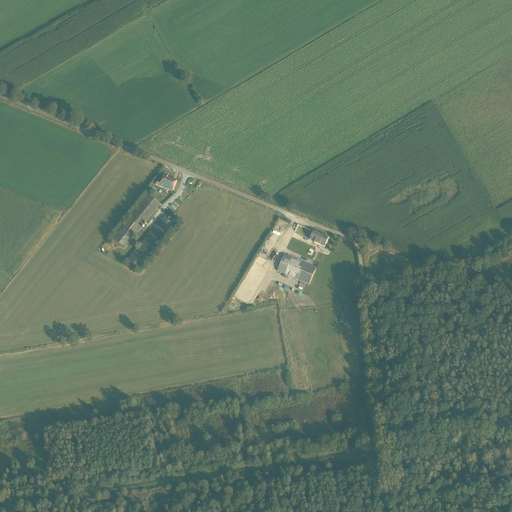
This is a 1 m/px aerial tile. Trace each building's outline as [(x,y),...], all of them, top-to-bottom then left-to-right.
[(157,180),(155,186),(173,192),(178,181),(162,175),(160,182),(157,180)] [(149,195),(112,240),(124,249),(161,205),(149,195)] [(175,225),(163,216),(127,261),(139,271),(175,225)] [(329,239),(298,226),(288,249),(292,251),(296,239),(299,241),(300,238),(325,248),(329,239)] [(234,298),(248,305),(271,262),(257,255),(234,298)] [(284,255),(277,272),(308,286),(315,268),(284,255)]
